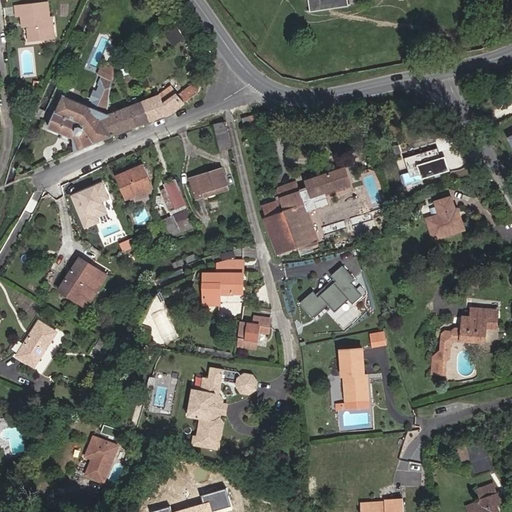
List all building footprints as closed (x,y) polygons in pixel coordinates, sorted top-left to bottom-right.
[(311,0),(313,9),(355,2),(354,0),(311,0)] [(20,18),(21,25),(34,24),(34,31),(35,40),(46,39),(46,29),(50,29),(50,20),(45,19),(45,8),(15,10),(15,18),(20,18)] [(100,79),(104,68),(99,66),(94,77),(98,79),(100,79)] [(108,83),(112,72),(104,68),(100,79),(108,83)] [(106,115),(107,84),(108,83),(100,79),(98,79),(94,87),(96,87),(102,90),(98,100),(100,101),(96,111),(106,115)] [(181,108),(197,93),(191,84),(174,96),(181,108)] [(169,86),(151,96),(147,99),(140,102),(151,125),(169,118),(181,108),(174,96),(169,86)] [(98,100),(102,90),(96,87),(94,93),(90,92),(87,101),(90,102),(88,108),(96,111),(100,101),(98,100)] [(492,106),(486,92),(476,96),(482,110),(492,106)] [(106,118),(106,115),(62,98),(47,132),(70,142),(76,156),(110,142),(96,122),(106,118)] [(120,109),(106,115),(106,118),(96,122),(110,142),(135,131),(126,107),(123,100),(118,103),(120,109)] [(151,125),(140,102),(126,107),(135,131),(151,125)] [(254,120),(248,122),(251,135),(258,133),(254,120)] [(250,137),(245,122),(240,124),(245,139),(250,137)] [(220,123),(208,126),(215,149),(226,146),(220,123)] [(440,173),(434,153),(400,163),(406,183),(400,185),(402,191),(418,186),(417,180),(440,173)] [(210,161),(199,163),(204,183),(211,181),(213,187),(217,186),(210,161)] [(204,183),(199,163),(177,169),(184,193),(190,191),(189,188),(204,183)] [(135,171),(112,183),(122,204),(146,193),(135,171)] [(348,188),(344,175),(305,186),(309,200),(323,196),(348,188)] [(182,212),(184,210),(170,182),(159,188),(173,216),(159,222),(166,240),(176,235),(177,236),(188,231),(182,212)] [(206,189),(204,183),(189,188),(190,191),(190,193),(206,189)] [(279,200),(300,195),(298,188),(297,186),(277,191),(278,197),(279,200)] [(309,200),(305,186),(298,188),(300,195),(303,207),(305,213),(313,211),(311,205),(324,201),(323,196),(309,200)] [(104,218),(99,207),(105,203),(98,189),(92,192),(92,193),(88,195),(88,194),(69,203),(84,233),(96,227),(94,223),(104,218)] [(283,215),(294,252),(314,246),(305,213),(303,207),(300,195),(279,200),(279,202),(283,215)] [(260,207),(264,221),(283,215),(279,202),(274,203),(260,207)] [(433,221),(422,224),(428,245),(459,236),(454,221),(452,222),(446,203),(429,208),(433,221)] [(275,258),(294,252),(283,215),(264,221),(275,258)] [(108,282),(81,265),(60,297),(87,314),(108,282)] [(354,303),(363,293),(351,282),(355,278),(341,265),(330,276),(335,281),(319,298),(314,293),(302,307),(316,320),(330,305),(333,308),(337,312),(350,298),(354,303)] [(217,270),(217,280),(228,281),(225,267),(217,270)] [(225,267),(228,281),(241,282),(242,273),(242,267),(225,267)] [(241,282),(228,281),(217,280),(204,279),(202,307),(220,308),(221,298),(239,300),(241,282)] [(494,314),(476,314),(475,321),(468,321),(459,321),(459,330),(449,337),(443,337),(439,340),(438,356),(430,363),(429,379),(442,381),(443,367),(447,364),(448,350),(452,347),(459,347),(466,347),(467,349),(474,349),(474,347),(482,346),(483,332),(493,331),(494,314)] [(248,328),(246,352),(263,354),(264,340),(275,341),(276,325),(261,324),(260,329),(248,328)] [(53,344),(36,333),(14,368),(31,379),(53,344)] [(383,347),(381,340),(369,343),(371,351),(383,347)] [(344,396),(345,404),(361,404),(361,379),(357,379),(356,354),(334,354),(335,382),(338,382),(338,396),(344,396)] [(207,379),(205,392),(201,392),(197,420),(205,421),(209,421),(205,448),(226,451),(228,432),(221,422),(226,418),(226,413),(227,404),(228,400),(223,394),(225,381),(226,370),(214,368),(212,380),(207,379)] [(226,370),(225,381),(240,383),(241,378),(244,375),(241,372),(226,370)] [(261,381),(256,374),(247,373),(244,375),(241,378),(240,383),(240,386),(245,393),(253,394),(260,389),(261,381)] [(344,396),(338,396),(337,404),(329,405),(330,412),(361,411),(361,404),(345,404),(344,396)] [(230,423),(226,418),(221,422),(228,432),(230,423)] [(199,447),(205,448),(209,421),(205,421),(203,438),(200,437),(199,447)] [(93,442),(87,459),(94,463),(93,466),(87,480),(103,488),(118,452),(93,442)] [(473,504),(467,484),(460,486),(468,511),(472,510),(471,505),(473,504)] [(491,511),(489,507),(498,504),(496,494),(494,494),(491,487),(477,490),(479,498),(477,499),(479,511),(491,511)] [(172,511),(171,505),(150,511),(212,511),(231,505),(227,488),(202,495),(205,504),(174,511),(172,511)]
